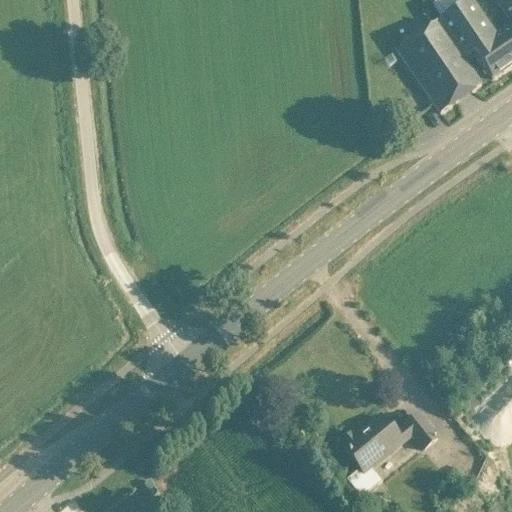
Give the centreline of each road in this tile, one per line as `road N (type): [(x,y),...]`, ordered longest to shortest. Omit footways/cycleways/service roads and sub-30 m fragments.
road 1 (tertiary): [(184,364),(511,113)]
road 2 (unclassified): [(165,339),(109,261),(87,195),(74,0)]
road 3 (tertiary): [(7,511),(184,364)]
